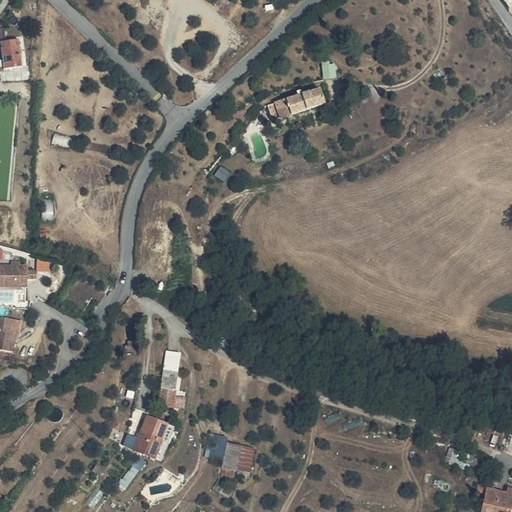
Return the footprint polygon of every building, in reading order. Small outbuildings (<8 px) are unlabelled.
[(5,68),(24,66),(21,38),(2,40),(5,68)] [(331,64),(331,61),(323,61),(325,79),(338,77),(336,64),(331,64)] [(322,89),(270,105),(274,119),(326,103),(322,89)] [(222,166),(216,174),(226,181),(232,172),(222,166)] [(53,200),(44,200),(45,216),(54,215),(53,200)] [(28,264),(0,263),(0,284),(25,285),(29,285),(29,278),(38,278),(39,269),(28,269),(28,264)] [(99,287),(78,274),(63,297),(84,312),(92,300),(99,305),(107,295),(98,289),(99,287)] [(14,333),(16,320),(0,317),(0,348),(15,350),(17,333),(14,333)] [(23,321),(16,320),(14,333),(17,333),(20,334),(23,321)] [(165,369),(159,403),(174,407),(184,409),(186,399),(176,397),(181,372),(165,369)] [(157,457),(164,441),(171,424),(150,416),(136,451),(156,461),(157,457)] [(164,441),(157,457),(165,461),(172,444),(164,441)] [(466,467),(470,454),(450,448),(446,461),(466,467)] [(232,458),(226,490),(237,493),(239,485),(241,485),(246,461),(232,458)] [(125,487),(141,469),(136,464),(120,483),(125,487)] [(511,511),(511,487),(508,487),(507,491),(488,486),(482,511),(511,511)]
